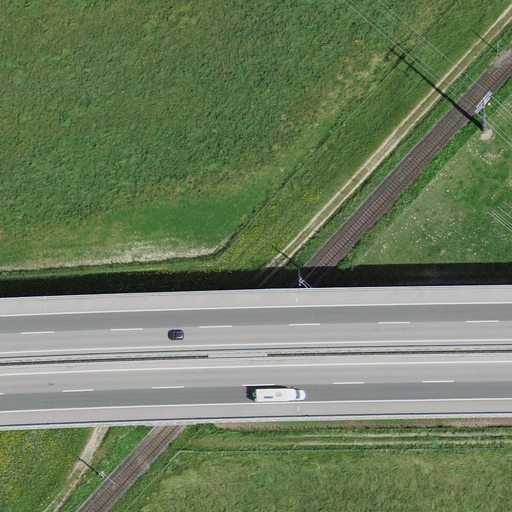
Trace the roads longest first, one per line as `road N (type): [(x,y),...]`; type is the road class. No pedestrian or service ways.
road 1 (track): [(47,511),(86,456),(145,336),(196,304),(260,279),(511,11)]
road 2 (motorway): [(0,393),(511,380)]
road 3 (motorway): [(511,321),(0,334)]
